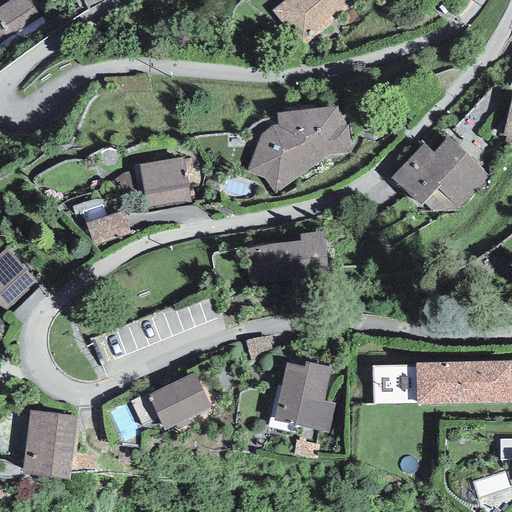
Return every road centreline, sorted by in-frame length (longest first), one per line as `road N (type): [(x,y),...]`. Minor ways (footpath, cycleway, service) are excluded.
road 1 (residential): [(511,16),(366,187),(282,216),(139,246),(56,302),(35,340),(35,356),(56,386),(86,394),(293,323),(511,337)]
road 2 (residential): [(478,0),(438,37),(363,64),(272,78),(101,72),(63,86),(26,114),(4,106),(8,82),(120,0)]
